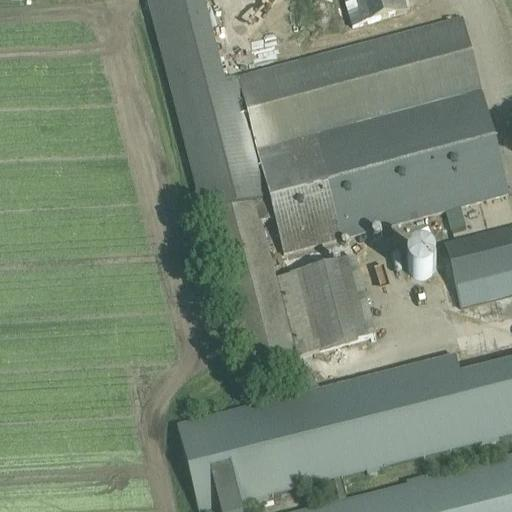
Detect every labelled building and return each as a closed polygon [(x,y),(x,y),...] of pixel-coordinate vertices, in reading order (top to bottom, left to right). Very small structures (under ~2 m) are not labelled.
[(201,0),(160,0),(149,3),(203,216),(206,215),(268,199),(261,169),(248,117),(237,80),(223,83),(201,0)] [(344,0),(353,30),(406,14),(401,0),(344,0)] [(268,199),(206,215),(248,373),(288,363),(297,360),(376,339),(355,260),(276,281),(261,224),(275,220),(284,256),(445,214),(447,213),(460,210),(461,210),(489,202),(508,197),(481,93),(462,21),(237,80),(248,117),(261,169),(268,199)] [(511,298),(511,229),(447,247),(463,311),(511,298)] [(311,395),(177,429),(197,511),(218,511),(220,511),(240,511),(239,506),(332,482),(333,482),(337,502),(346,500),(344,491),(341,480),(366,474),(367,477),(384,473),(383,470),(481,445),(482,448),(499,444),(498,441),(511,437),(511,363),(459,377),(454,359),(321,393),(311,395)] [(297,360),(288,363),(311,395),(321,393),(297,360)] [(511,511),(511,457),(500,461),(501,464),(427,483),(426,480),(406,485),(407,488),(347,503),(346,500),(337,502),(336,502),(317,507),(318,511),(312,511),(511,511)]
